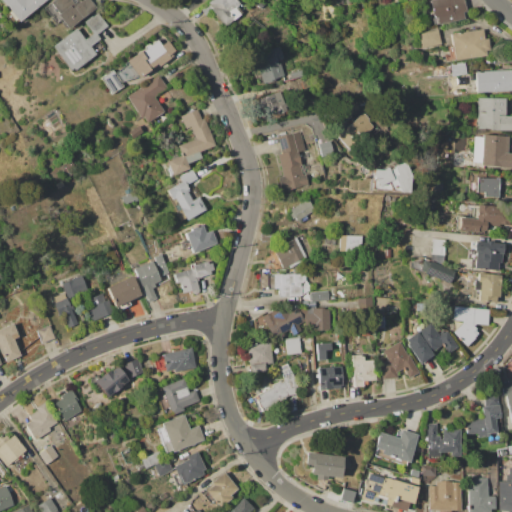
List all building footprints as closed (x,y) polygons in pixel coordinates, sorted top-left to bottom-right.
[(1,0),(46,0),(18,21),(1,0)] [(50,2),(52,0),(77,0),(79,2),(81,0),(89,0),(95,7),(68,28),(57,15),(58,14),(50,2)] [(200,10),(212,0),(236,0),(244,9),(223,26),(213,14),(207,19),(200,10)] [(426,0),(462,0),(465,11),(462,12),(463,18),(432,24),(426,0)] [(53,46),(77,29),(84,39),(93,33),(85,21),(99,11),(109,25),(97,34),(101,39),(90,47),(95,54),(70,71),(53,46)] [(417,33),(437,29),(440,44),(420,49),(417,33)] [(453,60),(450,34),(482,29),(483,39),(487,38),(488,49),(485,50),(486,55),(453,60)] [(126,61),(149,44),(150,45),(157,40),(166,51),(147,65),(150,69),(139,78),(126,61)] [(255,54),(278,46),(282,59),(276,61),(277,63),(279,63),(283,77),(262,84),(257,68),(259,68),(255,54)] [(450,63),(464,61),(466,74),(451,76),(450,63)] [(289,72),(302,68),(304,76),(292,80),(289,72)] [(99,78),(112,69),(123,86),(110,95),(99,78)] [(475,71),(511,69),(511,90),(476,92),(475,71)] [(126,97),(158,75),(167,87),(152,97),(162,111),(144,123),(126,97)] [(263,96),(279,90),(286,109),(270,115),(263,96)] [(477,97),(506,98),(505,116),(511,116),(511,131),(477,131),(477,97)] [(177,146),(194,139),(189,126),(184,128),(180,116),(197,109),(201,120),(204,119),(214,144),(199,150),(202,158),(187,164),(188,167),(171,174),(166,162),(181,156),(177,146)] [(337,136),(362,113),(375,126),(351,150),(337,136)] [(277,137),(300,132),(304,149),(297,151),(300,165),(303,164),(308,184),(282,190),(278,177),(282,176),(277,154),(281,153),(277,137)] [(483,134),(508,135),(508,152),(511,152),(511,167),(481,167),(483,134)] [(60,166),(67,161),(74,173),(68,177),(60,166)] [(307,170),(309,170),(310,170),(312,169),(312,167),(312,165),(312,164),(311,163),(309,162),(307,162),(306,163),(305,164),(304,165),(304,167),(305,168),(306,170),(307,170)] [(393,167),(404,162),(416,188),(402,194),(394,176),(397,175),(393,167)] [(202,170),(210,165),(212,168),(203,173),(202,170)] [(378,186),(371,172),(386,165),(393,178),(378,186)] [(166,190),(182,181),(179,176),(193,169),(197,178),(186,184),(189,190),(187,192),(192,200),(199,196),(206,209),(187,220),(175,197),(171,199),(166,190)] [(478,177),(499,178),(498,197),(485,197),(486,190),(477,190),(478,177)] [(55,185),(61,181),(64,186),(58,190),(55,185)] [(120,197),(126,195),(124,190),(130,188),(132,192),(134,192),(137,200),(134,201),(134,200),(123,204),(120,197)] [(289,209),(308,199),(314,210),(307,214),(308,217),(297,223),(294,219),(293,220),(290,215),(292,214),(289,209)] [(456,230),(457,217),(476,218),(477,205),(511,207),(511,224),(498,224),(498,226),(485,225),(485,230),(477,229),(476,231),(456,230)] [(185,233),(192,230),(191,229),(202,224),(206,234),(212,231),(217,243),(192,253),(185,233)] [(263,231),(274,231),(273,241),(262,240),(263,231)] [(339,235),(362,235),(361,252),(339,251),(339,235)] [(294,237),(306,258),(289,268),(288,265),(282,269),(273,252),(285,245),(284,243),(294,237)] [(432,238),(445,240),(443,255),(430,253),(432,238)] [(474,241),(485,242),(485,240),(492,241),(492,242),(503,243),(502,254),(501,254),(501,263),(498,263),(497,272),(472,270),(474,241)] [(384,248),(391,248),(392,257),(384,258),(384,248)] [(153,257),(160,254),(168,272),(162,275),(153,257)] [(419,271),(425,259),(454,272),(448,284),(419,271)] [(132,268),(150,260),(160,280),(153,283),(155,287),(151,288),(156,299),(148,302),(132,268)] [(173,273),(193,267),(192,264),(207,260),(207,263),(211,263),(213,270),(209,271),(210,274),(194,278),(197,287),(198,289),(198,290),(198,292),(197,293),(195,294),(194,294),(193,293),(191,292),(191,291),(191,290),(183,292),(180,281),(175,282),(173,273)] [(271,274),(301,273),(307,277),(301,283),(301,296),(279,297),(279,288),(272,288),(271,274)] [(478,273),(500,274),(499,295),(496,295),(495,302),(479,301),(480,282),(477,282),(478,273)] [(61,283),(80,274),(87,290),(69,299),(61,283)] [(105,287),(131,275),(140,295),(128,301),(130,305),(116,311),(105,287)] [(310,292),(329,291),(329,300),(310,301),(310,292)] [(91,321),(86,309),(92,306),(89,298),(101,293),(105,301),(108,300),(113,312),(91,321)] [(53,304),(65,298),(77,323),(68,327),(62,315),(59,316),(53,304)] [(462,321),(451,320),(452,306),(488,309),(486,324),(475,323),(472,325),(475,329),(474,330),(477,333),(465,346),(451,332),(462,321)] [(260,316),(275,308),(278,313),(287,308),(289,311),(296,307),(304,321),(298,324),(300,329),(291,334),(288,329),(272,338),(260,316)] [(312,309),(329,308),(329,330),(313,331),(313,326),(306,326),(305,313),(312,313),(312,309)] [(0,350),(0,327),(29,314),(36,328),(13,339),(20,354),(5,361),(0,350)] [(375,316),(384,316),(384,327),(376,327),(375,316)] [(404,323),(412,322),(413,333),(404,334),(404,323)] [(36,330),(48,324),(55,338),(43,344),(36,330)] [(404,341),(429,324),(438,337),(445,331),(455,346),(447,352),(444,347),(445,346),(444,344),(431,353),(432,355),(419,363),(404,341)] [(283,339),(298,337),(300,353),(286,355),(283,339)] [(246,345),(269,341),(272,363),(264,364),(265,370),(250,373),(246,345)] [(399,341),(406,354),(408,353),(419,371),(408,378),(402,367),(396,371),(396,377),(382,378),(380,362),(387,361),(382,351),(399,341)] [(324,350),(330,350),(329,343),(315,344),(316,360),(324,359),(324,350)] [(160,353),(191,347),(195,367),(174,372),(173,369),(164,371),(160,353)] [(351,355),(361,354),(361,357),(363,356),(363,361),(372,360),(373,373),(375,372),(375,378),(361,379),(361,386),(353,386),(351,355)] [(124,363),(138,358),(143,372),(129,377),(124,363)] [(253,397),(273,387),(272,384),(279,380),(281,383),(285,380),(278,368),(286,364),(299,389),(297,393),(291,393),(260,410),(253,397)] [(106,397),(95,382),(116,366),(128,381),(106,397)] [(317,367),(341,366),(342,385),(339,385),(339,389),(318,391),(317,367)] [(161,386),(184,377),(189,393),(195,391),(198,401),(181,407),(183,411),(172,415),(161,386)] [(502,382),(511,380),(511,427),(507,428),(502,382)] [(70,389),(75,398),(73,399),(80,411),(63,421),(53,404),(61,399),(59,396),(70,389)] [(497,394),(499,418),(494,418),(495,433),(488,434),(488,436),(477,437),(476,433),(465,434),(463,420),(483,418),(482,406),(484,406),(483,395),(497,394)] [(44,402),(57,422),(49,428),(50,430),(32,442),(22,426),(31,420),(28,415),(37,409),(36,407),(44,402)] [(161,423),(183,415),(189,430),(198,427),(203,440),(172,452),(161,423)] [(426,424),(435,424),(435,436),(439,436),(439,439),(442,439),(442,430),(460,429),(461,458),(450,458),(450,452),(440,452),(440,458),(427,458),(426,424)] [(108,432),(114,430),(117,435),(111,438),(108,432)] [(417,434),(409,461),(380,453),(381,449),(373,447),(377,432),(399,438),(401,430),(417,434)] [(0,459),(0,439),(5,435),(8,439),(13,435),(25,450),(22,453),(24,455),(14,463),(12,460),(5,466),(0,459)] [(38,453),(50,445),(58,456),(46,464),(38,453)] [(144,467),(140,459),(158,451),(161,459),(144,467)] [(197,452),(204,468),(201,470),(203,475),(182,485),(173,466),(187,460),(186,457),(197,452)] [(306,452),(344,456),(341,477),(327,475),(326,480),(315,478),(315,474),(311,473),(312,465),(304,464),(306,452)] [(158,476),(153,465),(166,459),(171,470),(158,476)] [(421,465),(436,465),(436,475),(421,475),(421,465)] [(506,511),(497,511),(498,481),(505,481),(505,474),(508,474),(509,468),(511,467),(511,511),(506,511)] [(411,469),(419,471),(417,477),(409,474),(411,469)] [(205,491),(212,485),(210,483),(223,472),(237,488),(229,495),(231,498),(219,508),(205,491)] [(368,473),(394,480),(392,488),(395,489),(396,487),(399,488),(400,483),(416,487),(412,501),(409,500),(406,511),(390,507),(392,500),(371,494),(370,499),(362,497),(368,473)] [(111,477),(118,474),(121,479),(114,483),(111,477)] [(467,511),(467,477),(487,477),(487,496),(494,496),(494,508),(487,508),(487,511),(467,511)] [(428,511),(428,485),(435,485),(435,482),(459,481),(460,510),(428,511)] [(0,510),(0,487),(5,485),(10,496),(13,506),(0,510)] [(343,488),(354,492),(351,503),(339,500),(343,488)] [(50,497),(58,511),(41,511),(37,505),(50,497)] [(228,511),(242,498),(252,508),(248,511),(228,511)]
